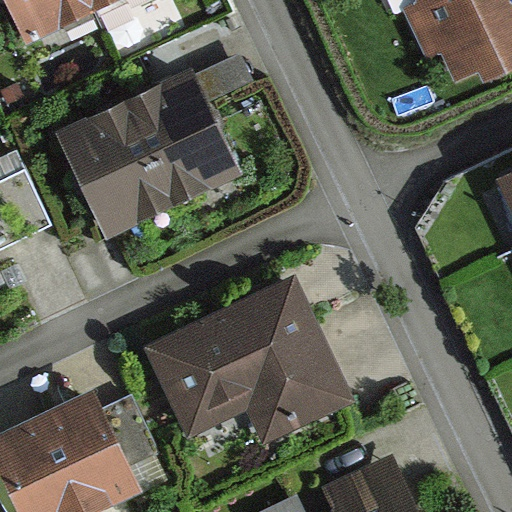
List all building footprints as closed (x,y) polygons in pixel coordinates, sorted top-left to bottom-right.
[(95,0),(16,0),(31,32),(96,1),(95,0)] [(511,0),(417,0),(409,4),(431,49),(443,43),(456,70),(486,57),(490,66),(511,55),(511,0)] [(193,67),(126,97),(172,199),(239,169),(193,67)] [(126,97),(60,126),(105,228),(172,199),(126,97)] [(154,343),(193,428),(255,399),(268,429),(347,393),(295,279),(154,343)] [(93,390),(0,433),(0,472),(18,511),(92,511),(140,490),(93,390)] [(338,511),(420,511),(397,462),(330,493),(338,511)]
